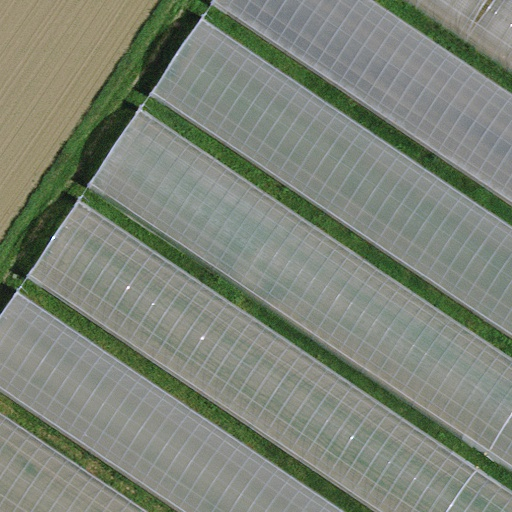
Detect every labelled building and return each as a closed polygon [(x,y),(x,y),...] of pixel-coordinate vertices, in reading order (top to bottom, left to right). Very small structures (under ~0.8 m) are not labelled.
[(511,94),(371,0),(217,0),(214,4),(511,204),(511,94)] [(511,0),(405,0),(511,71),(511,0)] [(511,225),(204,19),(153,94),(511,335),(511,225)] [(511,358),(142,110),(91,185),(511,468),(511,358)] [(511,511),(511,494),(80,203),(29,279),(376,511),(511,511)] [(343,511),(19,294),(0,322),(0,390),(181,511),(343,511)] [(147,511),(0,413),(0,511),(147,511)]
